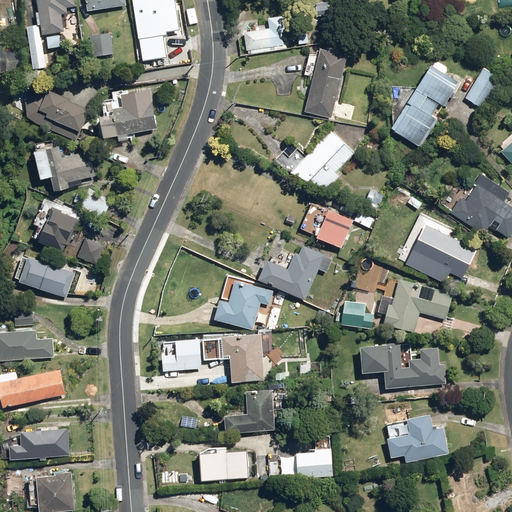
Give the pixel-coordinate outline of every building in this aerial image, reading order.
[(32,0),(38,35),(61,31),(58,14),(64,13),(63,8),(72,6),(71,0),(32,0)] [(81,0),(84,12),(123,6),(122,0),(81,0)] [(130,0),(134,21),(175,15),(172,0),(130,0)] [(330,0),(329,0),(315,4),(317,15),(333,11),(330,0)] [(171,21),(174,33),(186,30),(183,19),(171,21)] [(24,27),(29,69),(42,68),(36,25),(24,27)] [(249,50),(250,54),(285,48),(283,34),(276,35),(275,27),(241,32),(244,51),(249,50)] [(88,36),(90,57),(111,54),(108,33),(88,36)] [(42,38),(44,54),(58,53),(55,36),(42,38)] [(137,44),(139,63),(160,61),(158,42),(137,44)] [(0,72),(17,70),(15,49),(0,51),(0,72)] [(302,113),(329,119),(343,56),(315,50),(302,113)] [(416,145),(419,147),(434,120),(427,116),(434,104),(439,107),(444,97),(448,99),(451,93),(448,91),(453,82),(442,76),(445,71),(443,67),(436,62),(432,64),(429,68),(425,66),(388,129),(392,131),(391,132),(415,146),(416,145)] [(464,98),(482,108),(499,79),(481,68),(464,98)] [(113,136),(114,142),(124,140),(123,134),(154,129),(148,90),(117,95),(118,107),(106,109),(107,115),(93,117),(97,139),(113,136)] [(33,123),(74,141),(87,110),(42,91),(22,97),(24,117),(33,123)] [(286,173),(324,190),(339,174),(335,170),(352,154),(327,130),(286,173)] [(511,138),(498,151),(511,166),(511,138)] [(281,152),(287,157),(295,148),(289,143),(281,152)] [(46,177),(49,192),(80,184),(79,179),(94,175),(88,150),(57,158),(54,146),(27,152),(34,180),(46,177)] [(493,230),(505,238),(511,227),(511,209),(501,202),(507,193),(479,174),(463,199),(458,196),(447,213),(481,235),(491,220),(497,224),(493,230)] [(78,207),(101,218),(110,200),(87,188),(85,194),(77,190),(72,202),(79,205),(78,207)] [(368,190),(361,205),(373,212),(380,196),(368,190)] [(405,202),(416,209),(420,204),(410,196),(405,202)] [(312,237),(338,249),(350,220),(309,202),(298,228),(312,235),(312,237)] [(58,252),(61,245),(66,246),(67,241),(65,240),(73,219),(57,213),(58,211),(47,207),(43,215),(45,215),(42,224),(39,223),(32,242),(58,252)] [(352,221),(366,228),(371,218),(357,211),(352,221)] [(430,273),(443,280),(446,272),(459,279),(473,250),(439,233),(428,254),(411,246),(402,263),(429,277),(430,273)] [(17,242),(24,245),(27,238),(19,236),(17,242)] [(75,256),(95,264),(103,246),(83,238),(75,256)] [(254,280),(302,301),(315,269),(324,273),(329,260),(321,257),(322,255),(299,245),(295,255),(291,253),(284,270),(262,260),(254,280)] [(14,277),(64,296),(73,271),(22,253),(14,277)] [(380,324),(412,333),(417,312),(443,319),(450,294),(396,279),(389,305),(385,304),(380,324)] [(211,319),(251,330),(258,303),(267,306),(271,291),(231,280),(225,303),(216,301),(211,319)] [(338,325),(370,329),(372,314),(362,313),(363,304),(341,301),(339,316),(335,315),(335,321),(339,322),(338,325)] [(12,311),(12,324),(31,323),(30,310),(12,311)] [(0,327),(0,357),(52,355),(51,335),(32,336),(32,326),(0,327)] [(313,332),(314,348),(324,348),(323,331),(313,332)] [(226,356),(229,384),(262,381),(257,334),(217,338),(219,357),(226,356)] [(380,372),(382,390),(444,384),(442,364),(436,365),(435,348),(417,350),(417,359),(405,360),(406,368),(398,368),(396,343),(355,347),(357,374),(380,372)] [(297,364),(298,378),(314,377),(313,363),(297,364)] [(0,403),(62,392),(58,366),(12,375),(11,368),(0,370),(0,403)] [(220,416),(221,435),(271,430),(268,390),(241,393),(243,414),(220,416)] [(318,405),(319,417),(327,416),(326,405),(318,405)] [(287,413),(287,420),(309,418),(308,411),(287,413)] [(401,455),(403,463),(446,454),(440,427),(433,429),(432,426),(428,427),(425,414),(403,419),(406,435),(383,440),(387,459),(401,455)] [(36,454),(36,457),(42,457),(42,454),(66,453),(65,426),(37,427),(36,425),(31,425),(31,428),(15,428),(16,441),(4,442),(5,456),(36,454)] [(194,454),(196,482),(245,478),(243,450),(223,452),(223,448),(211,449),(211,453),(194,454)] [(292,454),(294,479),(331,476),(329,448),(311,449),(311,453),(292,454)] [(275,475),(274,463),(266,463),(267,476),(275,475)] [(32,474),(35,511),(72,507),(68,469),(52,470),(51,472),(32,474)]
